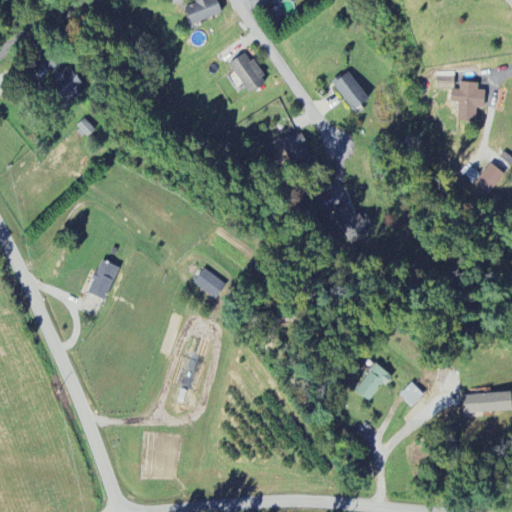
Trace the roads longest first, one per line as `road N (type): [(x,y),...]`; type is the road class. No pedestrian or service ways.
road 1 (residential): [(115,511),(57,359),(0,240)]
road 2 (residential): [(234,0),(343,153)]
road 3 (residential): [(197,511),(352,511)]
